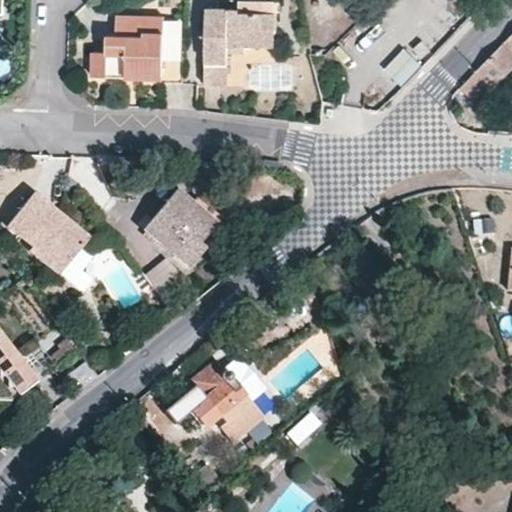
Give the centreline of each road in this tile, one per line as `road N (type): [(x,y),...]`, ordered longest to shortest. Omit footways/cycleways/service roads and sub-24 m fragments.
road 1 (residential): [(0,490),(43,442),(279,258),(390,151)]
road 2 (residential): [(48,128),(390,151)]
road 3 (residential): [(390,151),(435,86),(511,7)]
road 4 (residential): [(48,128),(55,0)]
road 5 (residential): [(390,151),(511,157)]
